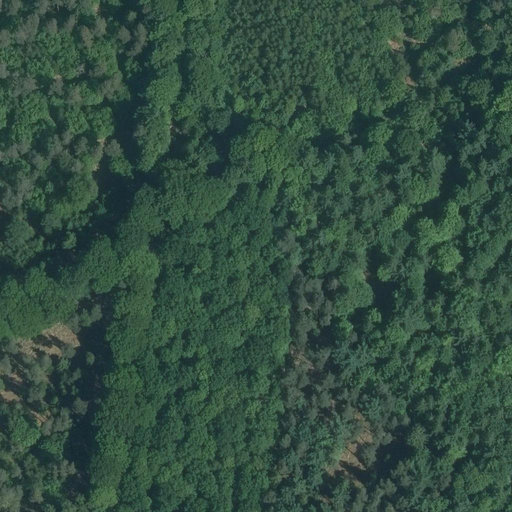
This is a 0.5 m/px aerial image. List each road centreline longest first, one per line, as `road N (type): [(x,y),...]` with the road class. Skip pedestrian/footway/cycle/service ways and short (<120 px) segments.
road 1 (unknown): [(475,511),(265,182)]
road 2 (track): [(154,242),(114,511)]
road 3 (track): [(154,242),(187,0)]
road 4 (track): [(420,99),(265,182)]
road 5 (track): [(0,325),(154,242)]
road 6 (track): [(265,182),(154,242)]
